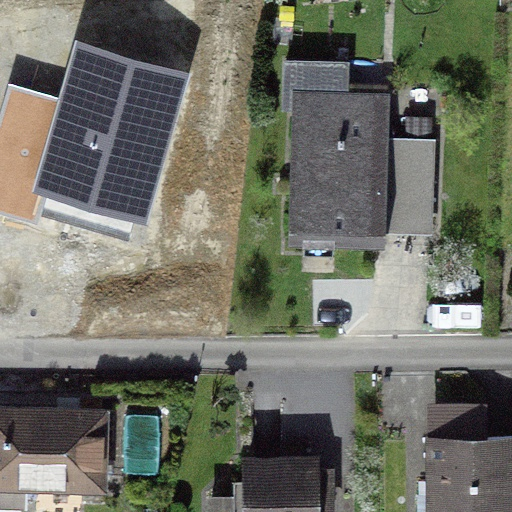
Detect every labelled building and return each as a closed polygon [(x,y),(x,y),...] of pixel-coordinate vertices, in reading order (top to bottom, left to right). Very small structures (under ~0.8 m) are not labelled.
[(299,117),(299,106),(296,106),(292,244),(376,246),(380,108),(325,106),(325,118),(299,117)] [(427,169),(428,142),(402,141),(401,168),(427,169)] [(511,511),(511,437),(482,438),(482,417),(476,407),(460,407),(454,417),(454,429),(428,429),(428,511),(511,511)] [(0,413),(0,483),(96,486),(98,416),(0,413)] [(325,511),(326,489),(313,489),(313,465),(243,464),(243,499),(207,499),(206,511),(325,511)]
